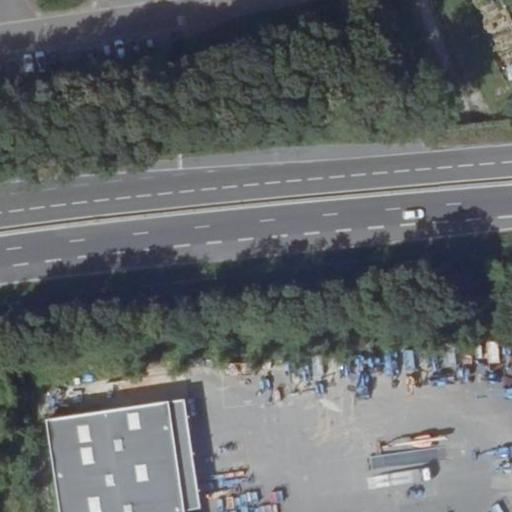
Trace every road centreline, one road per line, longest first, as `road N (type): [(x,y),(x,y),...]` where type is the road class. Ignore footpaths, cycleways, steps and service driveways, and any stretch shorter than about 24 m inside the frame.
road 1 (trunk): [(0,253),(511,201)]
road 2 (trunk): [(511,164),(0,215)]
road 3 (residential): [(0,59),(237,0)]
road 4 (unclassified): [(511,179),(455,96),(412,0)]
